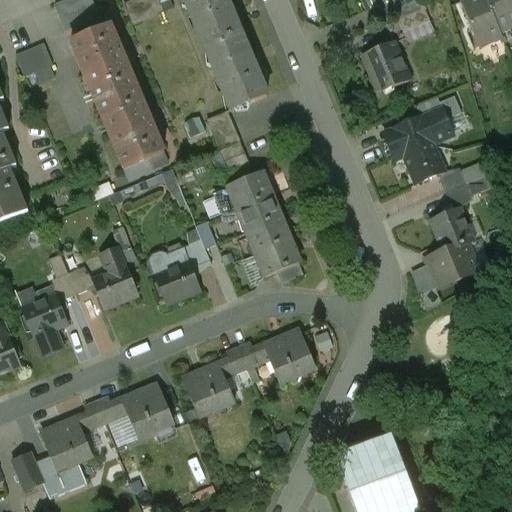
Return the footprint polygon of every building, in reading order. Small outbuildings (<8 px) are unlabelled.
[(99,0),(68,0),(57,4),(68,32),(107,17),(99,0)] [(157,0),(139,0),(124,6),(132,26),(163,14),(157,0)] [(266,98),(224,0),(184,0),(232,113),(266,98)] [(415,0),(397,0),(391,3),(398,21),(420,12),(415,0)] [(484,0),(469,0),(460,4),(479,49),(501,40),(499,34),(484,0)] [(511,4),(510,0),(484,0),(499,34),(511,28),(511,4)] [(398,21),(397,22),(402,35),(429,24),(424,11),(420,12),(398,21)] [(164,155),(110,27),(70,44),(124,171),(164,155)] [(48,43),(21,54),(35,87),(62,76),(48,43)] [(394,45),(362,58),(377,95),(392,88),(393,90),(410,83),(394,45)] [(0,102),(4,101),(0,92),(0,225),(28,214),(10,171),(16,168),(2,134),(8,131),(0,110),(0,102)] [(227,114),(206,122),(219,152),(239,144),(227,114)] [(430,141),(401,153),(415,186),(444,174),(430,141)] [(461,174),(440,183),(445,195),(466,186),(461,174)] [(262,175),(227,189),(230,195),(237,212),(271,198),(271,197),(270,198),(262,177),(263,176),(262,175)] [(466,186),(445,195),(449,207),(471,198),(466,186)] [(230,195),(216,201),(223,218),(223,219),(237,213),(237,212),(230,195)] [(271,198),(237,212),(237,213),(246,234),(281,220),(280,219),(279,220),(271,199),(272,199),(271,198)] [(459,211),(430,223),(444,254),(444,256),(466,247),(473,244),(459,211)] [(281,220),(246,234),(255,257),(290,242),(288,242),(280,221),(281,220)] [(201,242),(189,247),(197,269),(210,264),(201,242)] [(290,242),(255,257),(265,279),(276,275),(298,266),(299,265),(299,264),(298,264),(289,243),(290,243),(290,242)] [(466,247),(444,256),(444,254),(425,262),(437,290),(478,273),(466,247)] [(188,265),(155,278),(166,307),(200,293),(188,265)] [(298,266),(276,275),(281,286),(303,277),(298,266)] [(125,269),(92,283),(104,311),(137,298),(125,269)] [(80,271),(68,276),(76,297),(89,292),(80,271)] [(68,276),(56,281),(65,302),(76,297),(68,276)] [(55,298),(22,312),(34,340),(67,327),(55,298)] [(298,333),(263,348),(264,349),(253,353),(258,366),(269,362),(280,387),(315,372),(305,347),(304,348),(298,333)] [(8,339),(0,342),(0,376),(20,368),(8,339)] [(250,346),(238,351),(246,371),(258,366),(253,353),(250,346)] [(246,371),(238,351),(226,356),(229,363),(235,376),(246,371)] [(229,363),(218,367),(218,366),(183,381),(189,395),(189,396),(199,420),(234,406),(224,381),(235,376),(229,363)] [(156,387),(122,402),(122,403),(111,407),(116,420),(128,416),(138,441),(174,426),(163,401),(162,402),(156,387)] [(108,400),(96,405),(105,425),(116,420),(111,407),(108,400)] [(96,405),(85,410),(87,417),(93,430),(105,425),(96,405)] [(87,417),(77,421),(82,435),(93,430),(87,417)] [(76,420),(41,435),(47,449),(46,450),(50,459),(57,474),(78,466),(92,460),(77,421),(76,420)] [(391,451),(344,469),(357,502),(380,493),(387,511),(392,511),(411,505),(391,451)] [(34,466),(30,456),(12,463),(26,493),(43,486),(34,466)] [(50,459),(34,466),(43,486),(43,487),(59,480),(57,474),(50,459)] [(78,466),(57,474),(59,480),(43,487),(50,502),(87,487),(78,466)]
